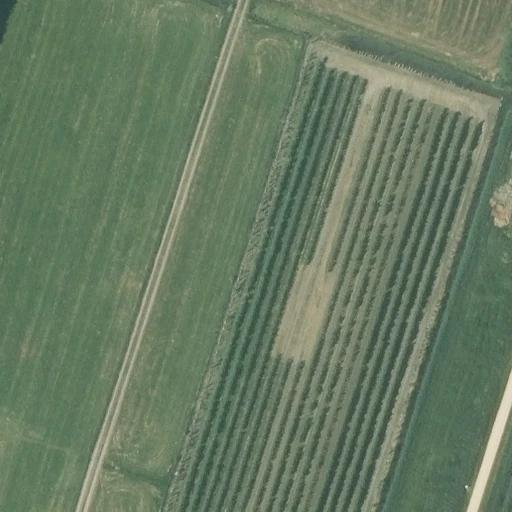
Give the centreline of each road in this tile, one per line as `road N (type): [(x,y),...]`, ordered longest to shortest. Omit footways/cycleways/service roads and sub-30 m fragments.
road 1 (track): [(243,0),(82,511)]
road 2 (track): [(474,511),(511,392)]
